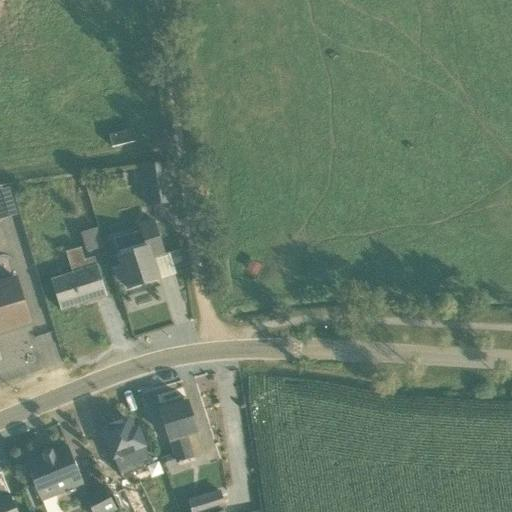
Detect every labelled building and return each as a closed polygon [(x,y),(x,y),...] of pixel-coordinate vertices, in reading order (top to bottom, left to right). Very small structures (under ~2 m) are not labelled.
[(166,164),(141,168),(147,209),(172,205),(166,164)] [(100,248),(84,195),(69,199),(86,253),(100,248)] [(142,245),(116,253),(128,291),(170,278),(154,223),(137,228),(142,245)] [(51,282),(60,313),(107,299),(95,259),(83,262),(79,250),(65,254),(72,275),(51,282)] [(0,282),(0,332),(32,322),(18,277),(0,282)] [(186,404),(160,412),(176,465),(203,456),(186,404)] [(105,430),(102,432),(117,469),(131,464),(135,473),(145,469),(144,466),(150,464),(137,432),(131,434),(126,422),(116,426),(114,423),(104,428),(105,430)] [(68,449),(25,466),(40,504),(42,504),(45,511),(60,511),(56,501),(75,493),(74,490),(83,486),(68,449)] [(0,511),(15,511),(0,475),(0,511)] [(152,511),(139,484),(112,497),(118,511),(152,511)] [(114,511),(103,488),(84,497),(91,511),(114,511)] [(219,491),(188,501),(191,511),(220,511),(225,511),(219,491)]
